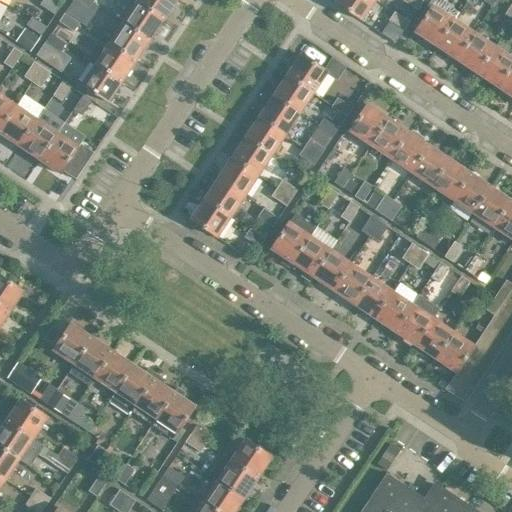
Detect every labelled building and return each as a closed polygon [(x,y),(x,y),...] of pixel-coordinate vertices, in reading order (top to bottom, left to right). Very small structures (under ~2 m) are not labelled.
[(61,6),(51,0),(43,0),(40,4),(55,14),(61,6)] [(73,0),(73,1),(88,11),(94,3),(89,0),(73,0)] [(177,0),(138,0),(137,2),(164,20),(177,0)] [(337,0),(336,3),(363,20),(376,0),(337,0)] [(421,0),(403,0),(418,10),(424,1),(421,0)] [(431,0),(427,6),(432,9),(416,32),(437,46),(455,19),(460,12),(454,9),(453,5),(445,0),(431,0)] [(164,20),(137,2),(123,23),(150,41),(164,20)] [(396,12),(390,20),(404,30),(410,21),(396,12)] [(80,23),(65,13),(60,21),(75,31),(80,23)] [(32,16),(27,25),(41,35),(47,26),(32,16)] [(458,60),(476,33),(455,19),(437,46),(458,60)] [(150,41),(123,23),(110,43),(136,61),(150,41)] [(18,42),(32,51),(40,39),(26,30),(18,42)] [(478,74),(496,47),(476,33),(458,60),(478,74)] [(66,44),(51,34),(46,41),(61,51),(66,44)] [(496,47),(507,54),(511,48),(500,41),(496,47)] [(136,61),(110,43),(96,64),(123,82),(136,61)] [(499,87),(511,67),(511,57),(496,47),(478,74),(499,87)] [(14,48),(4,62),(13,68),(22,53),(14,48)] [(328,73),(301,55),(287,76),(314,94),(328,73)] [(35,62),(25,76),(33,82),(43,67),(35,62)] [(82,84),(109,102),(123,82),(96,64),(82,84)] [(41,87),(51,72),(43,67),(33,82),(41,87)] [(511,96),(511,67),(499,87),(511,96)] [(273,97),(300,114),(314,94),(287,76),(273,97)] [(62,101),(72,86),(63,80),(53,95),(62,101)] [(0,130),(17,106),(0,94),(0,130)] [(84,94),(74,109),(82,115),(92,100),(84,94)] [(260,116),(287,134),(300,114),(273,97),(260,116)] [(338,97),(332,106),(347,116),(352,107),(338,97)] [(368,104),(350,131),(371,145),(389,118),(368,104)] [(0,132),(19,146),(37,119),(17,106),(0,130),(0,132)] [(246,137),(273,155),(287,134),(260,116),(246,137)] [(324,118),(319,126),(333,136),(338,128),(324,118)] [(389,118),(371,145),(392,158),(409,132),(389,118)] [(40,160),(58,133),(37,119),(19,146),(40,160)] [(409,132),(392,158),(413,172),(430,146),(409,132)] [(61,174),(79,147),(58,133),(40,160),(61,174)] [(233,157),(259,175),(273,155),(246,137),(233,157)] [(325,148),(310,138),(305,146),(320,156),(325,148)] [(300,154),(314,164),(320,156),(305,146),(300,154)] [(430,146),(413,172),(434,186),(451,160),(430,146)] [(219,178),(245,196),(259,175),(233,157),(219,178)] [(451,160),(434,186),(454,200),(472,174),(451,160)] [(344,167),(334,182),(343,188),(343,186),(348,179),(352,173),(344,167)] [(472,174),(454,200),(474,213),(492,187),(472,174)] [(206,198),(232,216),(245,196),(219,178),(206,198)] [(298,190),(283,179),(277,187),(293,197),(298,190)] [(348,179),(343,186),(352,192),(357,185),(348,179)] [(365,181),(355,196),(363,202),(373,186),(365,181)] [(272,195),(287,206),(293,197),(277,187),(272,195)] [(492,187),(474,213),(494,226),(511,200),(492,187)] [(331,188),(321,203),(329,209),(339,194),(331,188)] [(386,195),(376,210),(384,215),(394,201),(386,195)] [(191,219),(218,237),(232,216),(206,198),(191,219)] [(511,200),(494,226),(511,238),(511,200)] [(392,220),(402,206),(394,201),(384,215),(392,220)] [(351,202),(341,217),(349,222),(359,207),(351,202)] [(263,208),(258,216),(273,226),(278,218),(263,208)] [(293,263),(310,236),(316,228),(295,214),(272,249),(284,257),(281,262),(290,268),(293,263)] [(372,216),(362,230),(371,236),(380,221),(372,216)] [(378,241),(388,226),(380,221),(371,236),(378,241)] [(426,222),(416,237),(425,243),(435,228),(426,222)] [(250,228),(244,237),(259,247),(265,238),(250,228)] [(433,248),(443,233),(435,228),(425,243),(433,248)] [(331,250),(310,236),(293,263),(305,271),(302,276),(310,282),(313,277),(331,250)] [(455,241),(446,256),(454,261),(463,246),(455,241)] [(413,243),(403,258),(411,264),(421,249),(413,243)] [(419,269),(429,254),(421,249),(411,264),(419,269)] [(334,291),(352,264),(331,250),(313,277),(334,291)] [(475,254),(465,270),(474,275),(483,260),(475,254)] [(432,277),(440,282),(450,267),(442,262),(432,277)] [(355,304),(373,278),(352,264),(334,291),(355,304)] [(0,305),(10,312),(24,291),(0,275),(0,305)] [(462,276),(452,290),(460,296),(470,281),(462,276)] [(375,318),(393,291),(373,278),(355,304),(375,318)] [(511,283),(506,280),(496,294),(505,300),(506,298),(511,289),(511,283)] [(396,331),(413,305),(393,291),(375,318),(396,331)] [(494,315),(499,308),(505,300),(496,294),(486,309),(494,315)] [(499,308),(511,316),(511,302),(506,298),(505,300),(499,308)] [(0,326),(10,312),(0,305),(0,326)] [(415,344),(433,318),(413,305),(396,331),(415,344)] [(511,316),(499,308),(494,315),(492,318),(511,331),(511,316)] [(437,358),(454,332),(433,318),(415,344),(437,358)] [(511,332),(511,331),(492,318),(486,328),(506,341),(511,332)] [(72,323),(54,350),(74,363),(91,337),(72,323)] [(506,341),(486,328),(479,338),(499,351),(506,341)] [(454,332),(437,358),(457,372),(460,368),(466,358),(473,348),(474,345),(454,332)] [(91,337),(74,363),(95,377),(112,351),(91,337)] [(499,351),(479,338),(474,345),(473,348),(493,361),(499,351)] [(493,361),(473,348),(466,358),(486,371),(493,361)] [(112,351),(95,377),(115,391),(133,365),(112,351)] [(486,371),(466,358),(460,368),(479,381),(486,371)] [(41,378),(18,363),(8,378),(32,393),(41,378)] [(133,365),(115,391),(109,401),(130,415),(132,412),(157,373),(149,368),(146,373),(133,365)] [(479,381),(460,368),(457,372),(453,378),(473,391),(479,381)] [(152,425),(174,392),(163,384),(166,379),(157,373),(132,412),(152,425)] [(446,389),(466,402),(473,391),(453,378),(446,389)] [(49,383),(39,398),(47,404),(57,389),(49,383)] [(182,397),(186,393),(177,387),(174,392),(152,425),(173,439),(195,406),(182,397)] [(70,397),(60,412),(68,418),(78,403),(70,397)] [(47,418),(20,400),(6,421),(33,439),(47,418)] [(76,423),(86,408),(78,403),(68,418),(76,423)] [(0,430),(0,446),(19,459),(33,439),(6,421),(0,430)] [(211,435),(196,426),(191,434),(206,443),(211,435)] [(186,442),(200,451),(206,443),(191,434),(186,442)] [(245,440),(231,460),(258,479),(272,458),(245,440)] [(98,445),(88,460),(96,466),(106,450),(98,445)] [(390,445),(377,464),(387,471),(400,451),(390,445)] [(0,475),(6,479),(19,459),(0,446),(0,475)] [(79,458),(63,447),(58,456),(73,466),(79,458)] [(104,471),(114,456),(106,450),(96,466),(104,471)] [(258,479),(231,460),(222,455),(209,475),(217,481),(244,499),(258,479)] [(52,464),(68,474),(73,466),(58,456),(52,464)] [(134,470),(126,464),(116,480),(124,485),(134,470)] [(184,477),(169,467),(164,475),(179,485),(184,477)] [(425,498),(387,473),(361,511),(480,511),(442,486),(430,505),(423,500),(425,498)] [(158,484),(173,494),(179,485),(164,475),(158,484)] [(99,477),(88,492),(97,497),(107,482),(99,477)] [(235,511),(244,499),(217,481),(203,501),(218,511),(235,511)] [(51,499),(36,489),(31,496),(46,506),(51,499)] [(119,490),(109,506),(118,511),(128,496),(119,490)] [(25,505),(35,511),(42,511),(46,506),(31,496),(25,505)] [(118,511),(128,511),(136,501),(128,496),(118,511)] [(196,511),(218,511),(203,501),(196,511)]
